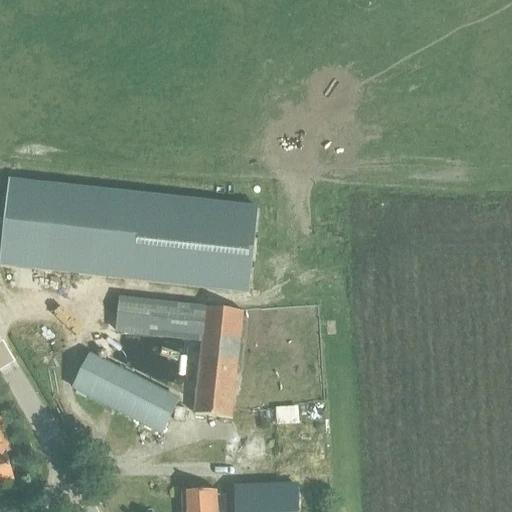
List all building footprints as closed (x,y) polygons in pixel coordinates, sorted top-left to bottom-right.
[(257,209),(9,182),(0,261),(0,267),(248,294),(257,209)] [(231,420),(243,313),(206,309),(206,310),(120,300),(117,333),(202,342),(194,416),(231,420)] [(161,434),(178,402),(91,357),(74,390),(161,434)] [(279,403),(254,404),(255,423),(279,422),(279,403)] [(0,419),(0,486),(14,483),(6,454),(10,453),(0,419)] [(297,511),(297,488),(236,490),(237,511),(297,511)] [(216,492),(182,493),(183,511),(224,511),(224,496),(217,496),(216,492)]
